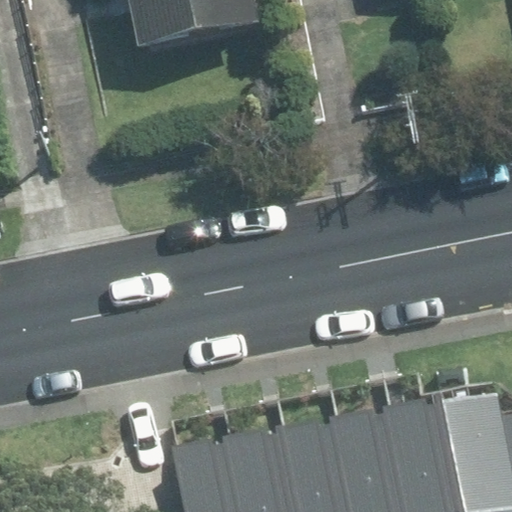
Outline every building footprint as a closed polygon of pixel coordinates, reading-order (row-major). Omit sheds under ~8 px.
[(275,39),(270,0),(152,0),(159,53),(275,39)] [(485,511),(511,511),(511,419),(465,432),(485,511)] [(428,511),(485,511),(465,432),(412,445),(428,511)] [(372,511),(428,511),(412,445),(358,459),(372,511)] [(315,511),(372,511),(358,459),(305,473),(315,511)] [(258,511),(315,511),(305,473),(252,486),(258,511)] [(201,511),(258,511),(252,486),(198,500),(201,511)]
